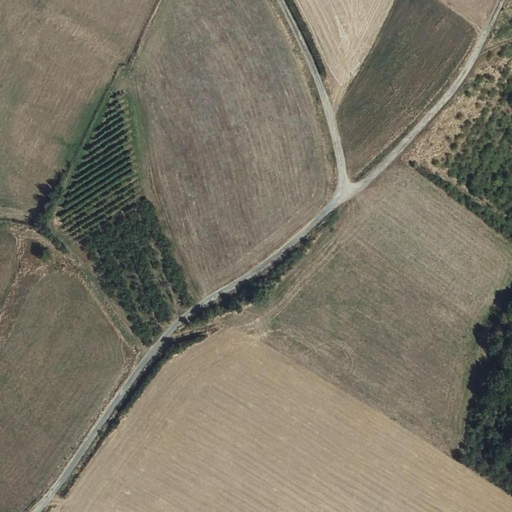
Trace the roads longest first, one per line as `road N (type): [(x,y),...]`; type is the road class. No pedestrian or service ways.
road 1 (track): [(35,511),(157,342),(275,257),(454,87),(500,0)]
road 2 (unclassified): [(342,197),(323,92),(274,0)]
